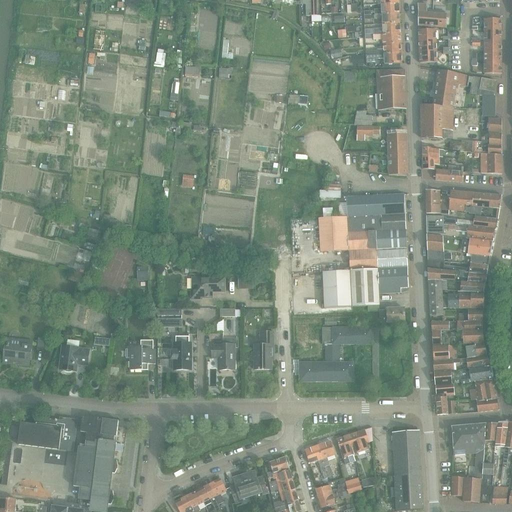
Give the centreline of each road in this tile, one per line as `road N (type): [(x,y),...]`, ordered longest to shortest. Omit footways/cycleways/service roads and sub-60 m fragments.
road 1 (residential): [(511,414),(489,331),(508,191)]
road 2 (residential): [(426,408),(416,185)]
road 3 (residential): [(508,191),(507,0)]
road 4 (residential): [(416,185),(409,0)]
road 5 (residential): [(145,494),(291,436)]
road 6 (residential): [(0,396),(154,411)]
road 7 (residential): [(287,410),(426,408)]
road 8 (residential): [(154,411),(287,410)]
